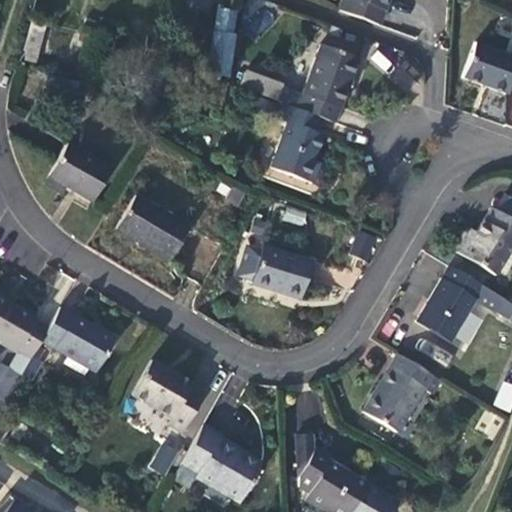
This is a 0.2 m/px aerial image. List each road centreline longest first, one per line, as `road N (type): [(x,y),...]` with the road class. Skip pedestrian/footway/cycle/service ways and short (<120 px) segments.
road 1 (residential): [(420,200),(333,346),(286,367),(250,361),(58,244),(21,209),(0,154)]
road 2 (residential): [(301,0),(430,49),(432,126)]
road 3 (residential): [(420,200),(392,180),(389,155),(396,134),(432,126)]
